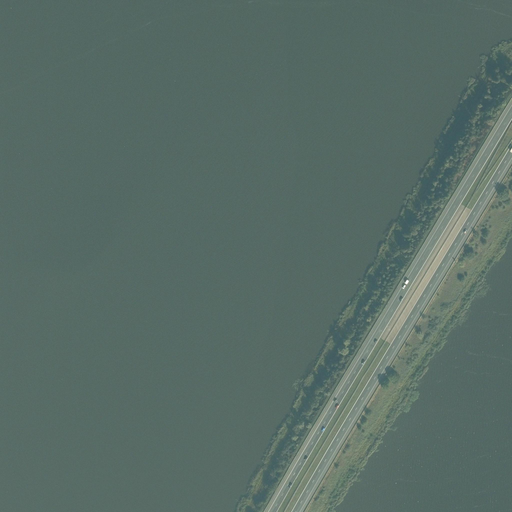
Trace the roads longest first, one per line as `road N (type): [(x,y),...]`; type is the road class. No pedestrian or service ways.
road 1 (motorway): [(511,111),(272,511)]
road 2 (motorway): [(295,511),(511,150)]
